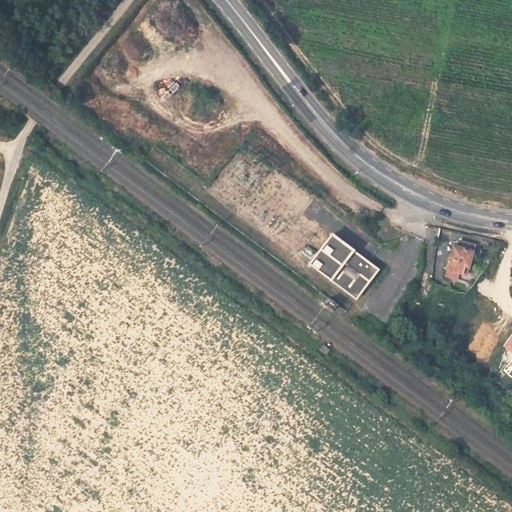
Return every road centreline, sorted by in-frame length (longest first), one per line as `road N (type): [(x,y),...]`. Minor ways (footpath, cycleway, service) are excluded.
road 1 (primary): [(226,0),(319,119),(380,176),(426,201),(511,223)]
road 2 (track): [(262,0),(357,124),(412,165)]
road 3 (residential): [(15,152),(127,0)]
